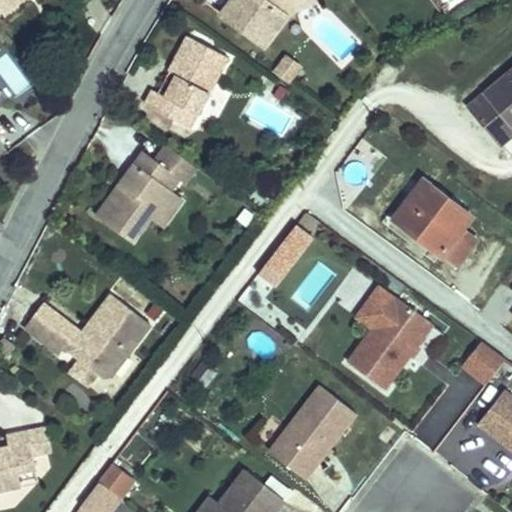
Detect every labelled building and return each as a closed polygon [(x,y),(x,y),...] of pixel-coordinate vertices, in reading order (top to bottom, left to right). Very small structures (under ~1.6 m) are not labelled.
[(214,21),(179,0),(170,0),(157,21),(167,27),(151,54),(137,45),(128,61),(160,81),(170,66),(182,74),(214,21)] [(511,48),(466,87),(498,126),(511,114),(511,48)] [(0,58),(0,74),(17,94),(31,82),(5,53),(0,58)] [(289,84),(301,64),(283,53),(271,73),(289,84)] [(173,88),(182,74),(170,66),(160,81),(173,88)] [(182,126),(149,101),(137,117),(146,124),(136,137),(116,122),(77,173),(115,202),(134,177),(154,150),(164,138),(170,142),(182,126)] [(127,109),(116,122),(136,137),(146,124),(137,117),(127,109)] [(338,168),(360,183),(380,153),(359,138),(338,168)] [(144,185),(164,158),(154,150),(134,177),(144,185)] [(466,208),(478,190),(425,155),(408,181),(416,187),(403,206),(445,235),(446,233),(461,244),(479,217),(466,208)] [(291,222),(255,274),(276,289),(312,237),(291,222)] [(44,303),(92,339),(134,283),(96,254),(66,294),(39,273),(21,296),(39,310),(44,303)] [(7,285),(21,296),(39,273),(24,262),(7,285)] [(383,369),(433,304),(397,277),(347,341),(383,369)] [(486,364),(505,340),(481,322),(462,346),(486,364)] [(267,430),(302,458),(354,393),(319,365),(267,430)] [(511,379),(503,372),(476,406),(511,434),(511,379)] [(10,434),(0,435),(0,479),(41,471),(31,420),(8,424),(10,434)] [(196,511),(253,511),(280,479),(243,449),(216,483),(218,485),(196,511)] [(182,508),(187,511),(196,511),(218,485),(216,483),(207,476),(182,508)]
